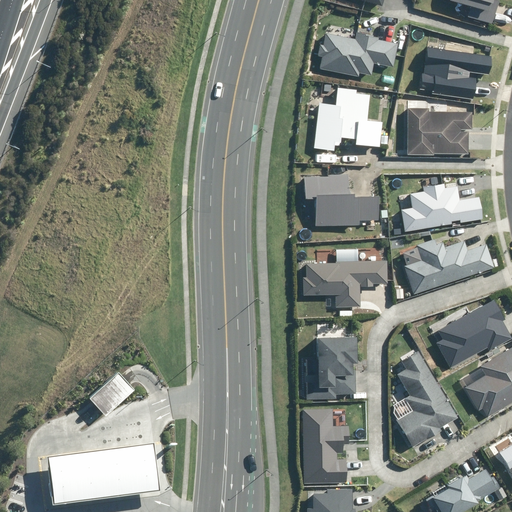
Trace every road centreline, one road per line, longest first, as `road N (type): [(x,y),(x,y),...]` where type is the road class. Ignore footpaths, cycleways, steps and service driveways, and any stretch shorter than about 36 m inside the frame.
road 1 (secondary): [(258,0),(222,190),(225,451)]
road 2 (residential): [(511,277),(399,314),(385,322),(377,352),(380,463),(392,475),(423,472),(511,419)]
road 3 (motorway): [(47,0),(0,116)]
